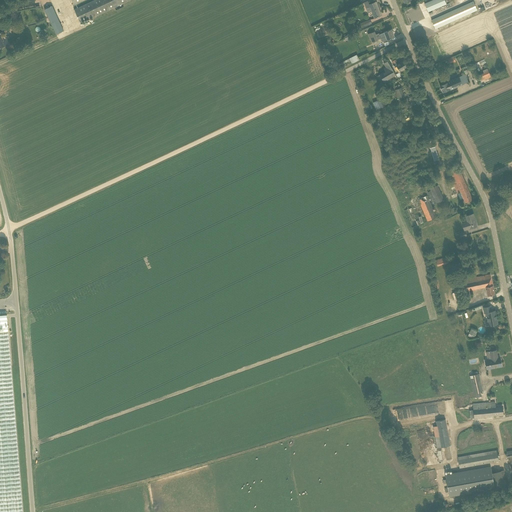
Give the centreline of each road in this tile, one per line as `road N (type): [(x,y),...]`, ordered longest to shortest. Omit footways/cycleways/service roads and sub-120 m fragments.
road 1 (track): [(511,420),(457,428),(450,465),(411,470),(369,416),(32,509)]
road 2 (track): [(409,40),(0,235)]
road 3 (tertiary): [(511,328),(482,197),(392,0)]
road 4 (unclassified): [(32,511),(10,230),(0,197)]
